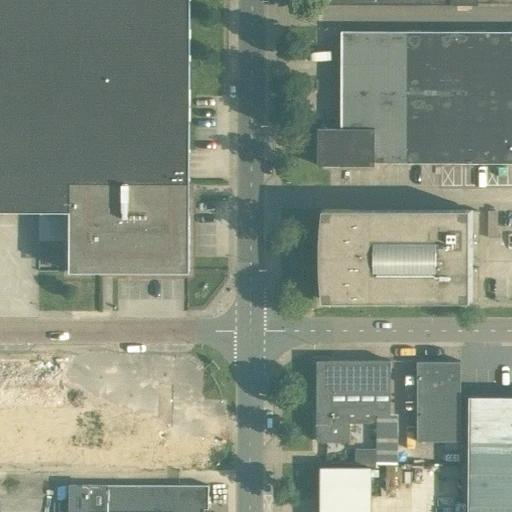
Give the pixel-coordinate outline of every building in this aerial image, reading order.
[(0,0),(0,210),(68,210),(68,270),(188,271),(189,0),(0,0)] [(321,128),(320,164),(374,164),(374,162),(425,162),(511,162),(511,31),(340,31),(340,128),(321,128)] [(471,209),(324,208),(320,208),(319,220),(318,232),(317,248),(317,262),(318,277),(320,300),(471,300),(471,299),(478,299),(478,267),(471,267),(471,240),(478,240),(478,210),(471,210),(471,209)] [(316,405),(316,440),(327,440),(348,440),(348,423),(376,423),(376,450),(376,463),(397,463),(397,413),(389,413),(389,360),(333,360),(316,360),(316,398),(316,405)] [(416,360),(416,413),(416,440),(460,440),(460,360),(416,360)] [(466,511),(511,511),(511,396),(467,396),(466,511)] [(0,403),(0,468),(34,469),(112,469),(211,469),(211,400),(112,400),(50,400),(50,404),(34,404),(0,403)] [(368,511),(369,484),(369,469),(369,467),(319,466),(318,511),(368,511)] [(378,469),(369,469),(369,484),(378,484),(378,469)] [(208,508),(208,496),(208,484),(107,484),(106,511),(202,511),(203,508),(208,508)]
